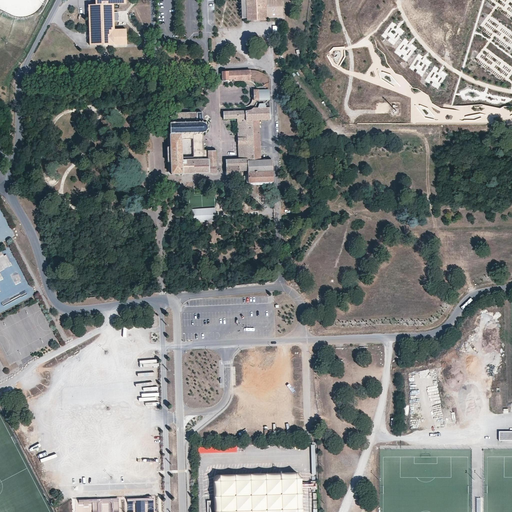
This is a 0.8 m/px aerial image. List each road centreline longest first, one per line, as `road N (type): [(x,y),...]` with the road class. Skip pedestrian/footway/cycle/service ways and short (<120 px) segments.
road 1 (residential): [(3,189),(62,308),(161,300)]
road 2 (residential): [(511,287),(473,295),(429,335),(303,340)]
road 3 (residential): [(161,300),(168,511)]
road 4 (residential): [(174,297),(281,287),(301,306),(303,340)]
road 5 (residential): [(182,511),(177,346)]
road 6 (residential): [(303,340),(177,346)]
